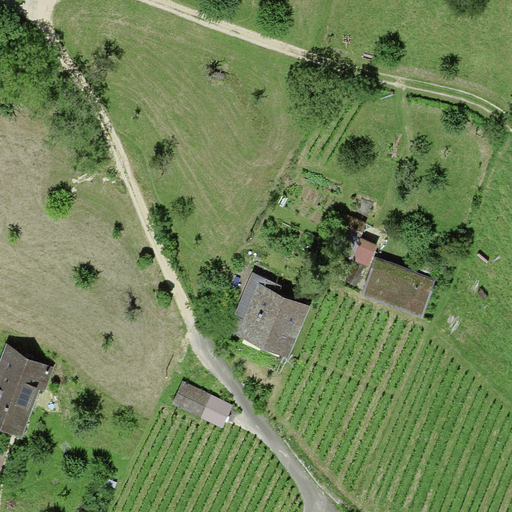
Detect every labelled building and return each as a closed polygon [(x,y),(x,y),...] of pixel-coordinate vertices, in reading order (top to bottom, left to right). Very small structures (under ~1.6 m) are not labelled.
[(361,237),(353,260),(370,265),(378,243),(361,237)] [(436,279),(375,257),(361,295),(422,317),(436,279)] [(282,285),(253,272),(234,314),(244,318),(237,336),(287,358),(310,307),(279,293),(282,285)] [(54,367),(7,343),(0,361),(0,426),(21,437),(40,389),(44,390),(54,367)] [(234,406),(183,380),(173,404),(223,429),(234,406)]
